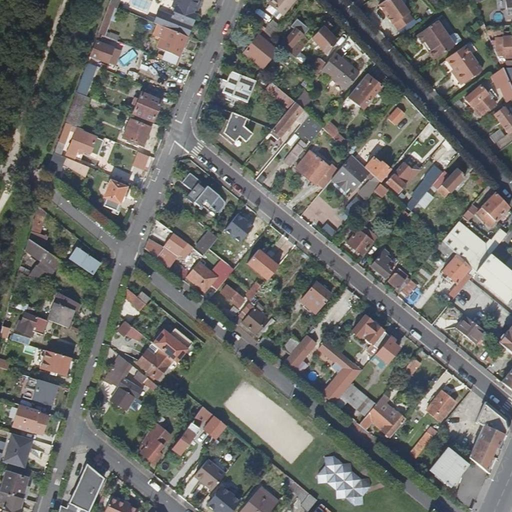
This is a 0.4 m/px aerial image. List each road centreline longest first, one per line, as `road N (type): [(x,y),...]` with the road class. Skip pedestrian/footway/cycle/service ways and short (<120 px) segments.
road 1 (residential): [(176,137),(511,407)]
road 2 (residential): [(126,252),(443,511)]
road 3 (residential): [(333,0),(511,191)]
road 4 (residential): [(73,424),(126,252)]
road 5 (residential): [(176,137),(231,0)]
road 6 (residential): [(73,424),(177,511)]
road 7 (residential): [(126,252),(176,137)]
